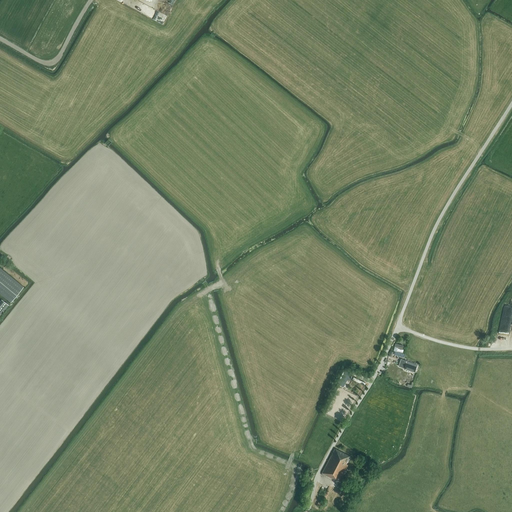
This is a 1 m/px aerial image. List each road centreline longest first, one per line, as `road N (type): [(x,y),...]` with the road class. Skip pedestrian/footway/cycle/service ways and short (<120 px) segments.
road 1 (unclassified): [(307,511),(319,472),(376,375),(433,230),(511,103)]
road 2 (unclassified): [(0,38),(51,61),(90,0)]
